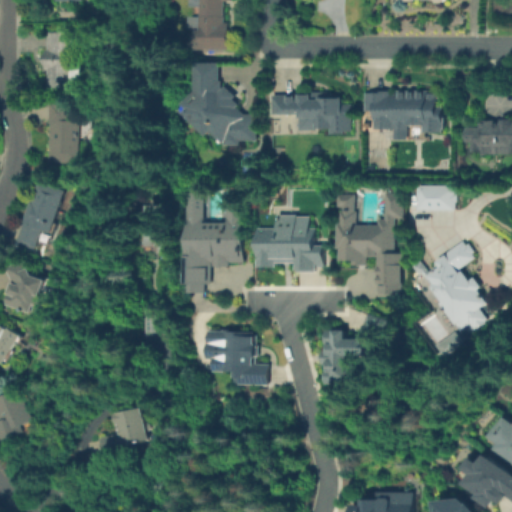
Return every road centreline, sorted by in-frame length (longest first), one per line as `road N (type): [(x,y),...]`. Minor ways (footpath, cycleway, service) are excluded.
road 1 (residential): [(511,46),(272,46)]
road 2 (residential): [(282,300),(325,467),(317,511)]
